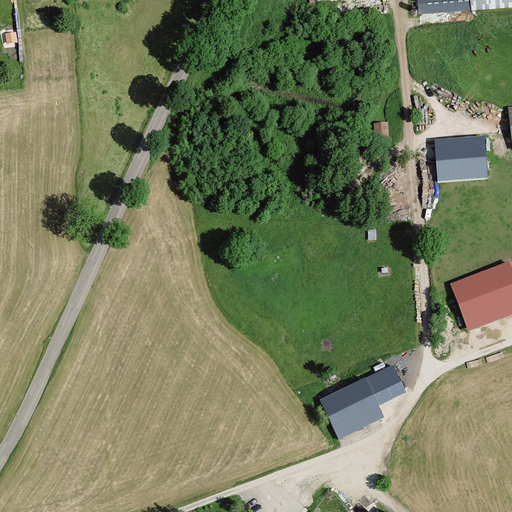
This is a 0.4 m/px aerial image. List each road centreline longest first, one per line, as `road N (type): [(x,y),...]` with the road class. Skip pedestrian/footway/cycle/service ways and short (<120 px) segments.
road 1 (tertiary): [(0,458),(176,80),(228,0)]
road 2 (unclassified): [(427,373),(393,0)]
road 3 (unclassified): [(176,511),(380,436),(427,373)]
